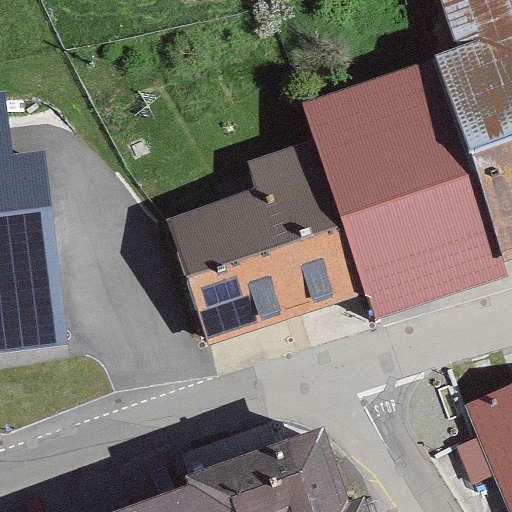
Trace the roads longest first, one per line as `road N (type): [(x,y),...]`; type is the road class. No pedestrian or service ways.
road 1 (residential): [(350,372),(0,487)]
road 2 (residential): [(350,372),(511,326)]
road 3 (residential): [(350,372),(435,511)]
